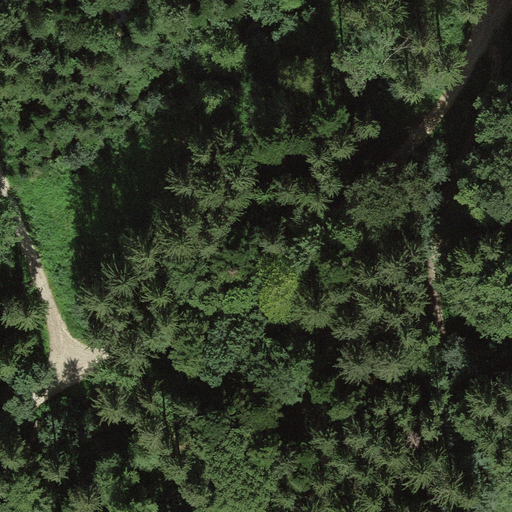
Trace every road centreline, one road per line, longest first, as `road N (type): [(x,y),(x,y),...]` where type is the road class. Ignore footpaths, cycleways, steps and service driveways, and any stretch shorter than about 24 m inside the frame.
road 1 (track): [(0,426),(239,316),(429,139),(483,46),(485,0)]
road 2 (track): [(492,511),(423,264),(429,139)]
road 3 (track): [(0,193),(10,224),(107,381)]
